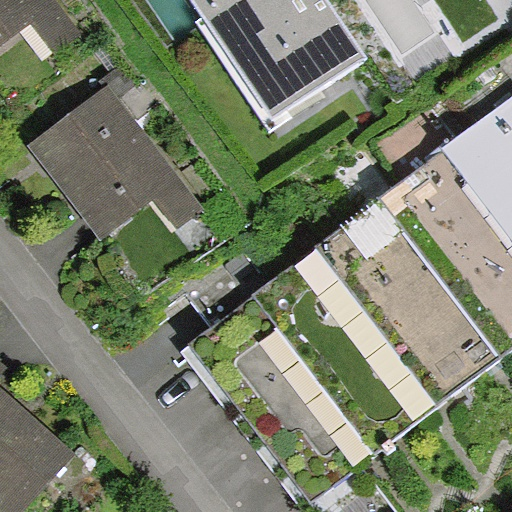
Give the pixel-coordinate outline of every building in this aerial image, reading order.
[(53,48),(79,26),(57,0),(0,0),(0,46),(31,21),(53,48)] [(193,0),(273,119),(362,60),(321,0),(193,0)] [(174,233),(207,206),(111,86),(30,150),(104,244),(153,206),(174,233)] [(314,499),(511,345),(511,98),(194,346),(314,499)] [(0,502),(11,511),(30,511),(83,451),(0,379),(0,376),(11,363),(0,353),(0,502)]
